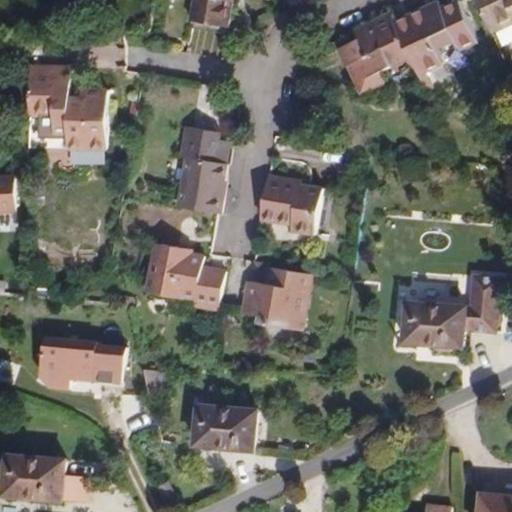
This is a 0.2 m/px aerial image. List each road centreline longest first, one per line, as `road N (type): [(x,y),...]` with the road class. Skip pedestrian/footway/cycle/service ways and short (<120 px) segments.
road 1 (residential): [(220,511),(511,376)]
road 2 (residential): [(242,255),(283,32),(352,0)]
